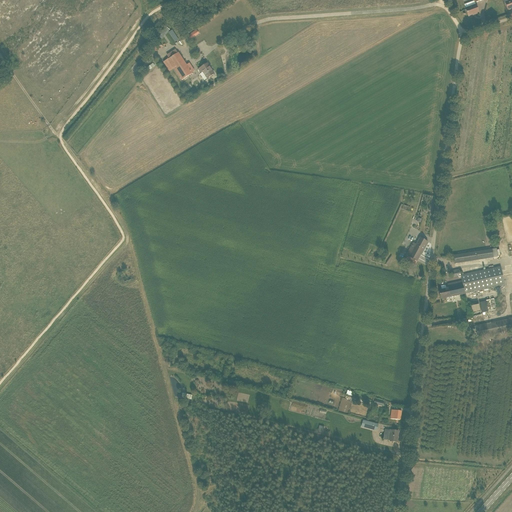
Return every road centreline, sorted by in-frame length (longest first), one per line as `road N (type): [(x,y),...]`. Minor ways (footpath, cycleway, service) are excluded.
road 1 (unclassified): [(398,511),(460,41),(463,30),(511,17)]
road 2 (track): [(193,511),(198,485),(125,230),(60,137)]
road 3 (track): [(204,54),(268,19),(444,5)]
road 4 (track): [(0,388),(127,239)]
road 5 (track): [(54,132),(145,13),(144,0)]
